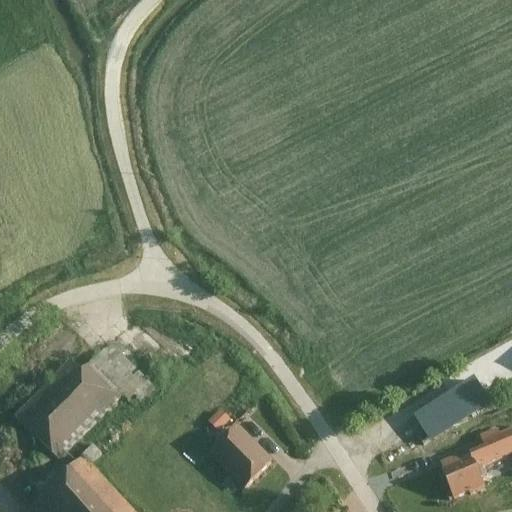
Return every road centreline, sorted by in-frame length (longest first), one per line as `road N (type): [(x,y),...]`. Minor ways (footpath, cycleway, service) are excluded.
road 1 (unclassified): [(159,282),(117,130),(115,55),(154,0)]
road 2 (residential): [(337,453),(233,317),(159,282)]
road 3 (residential): [(159,282),(72,297),(0,344)]
